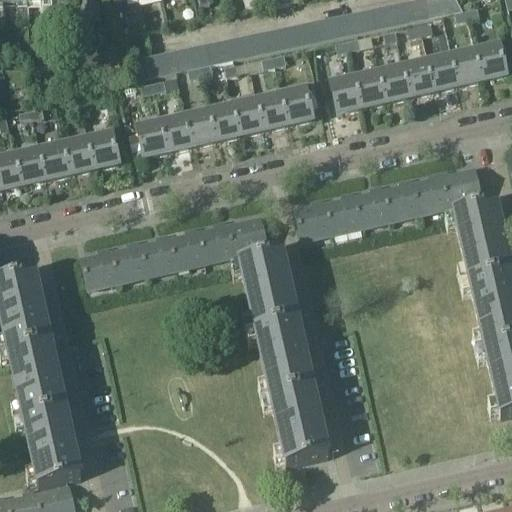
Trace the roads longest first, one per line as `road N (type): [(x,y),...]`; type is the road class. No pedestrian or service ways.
road 1 (residential): [(346,511),(276,175)]
road 2 (residential): [(100,511),(37,230)]
road 3 (residential): [(37,230),(276,175)]
road 4 (residential): [(276,175),(489,126)]
road 5 (residential): [(347,511),(511,474)]
